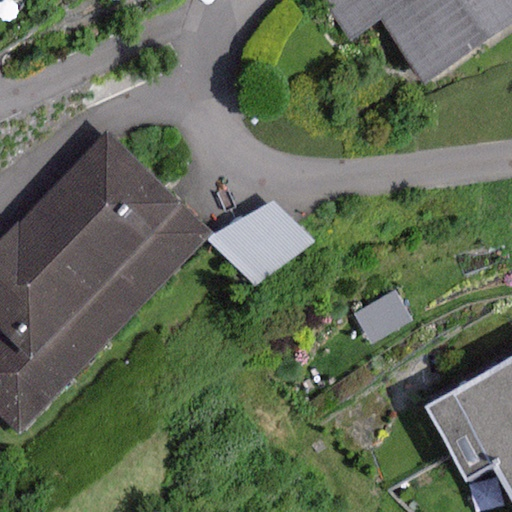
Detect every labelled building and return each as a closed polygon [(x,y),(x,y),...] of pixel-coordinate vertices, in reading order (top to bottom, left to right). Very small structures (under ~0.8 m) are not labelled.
[(65,0),(0,0),(0,62),(72,9),(65,0)] [(511,27),(511,0),(345,0),(366,32),(402,7),(446,72),(511,27)] [(221,232),(120,136),(0,260),(0,302),(24,326),(0,351),(0,390),(36,425),(221,232)] [(253,268),(316,229),(287,182),(224,220),(253,268)] [(511,376),(446,413),(483,479),(509,464),(511,469),(511,376)]
